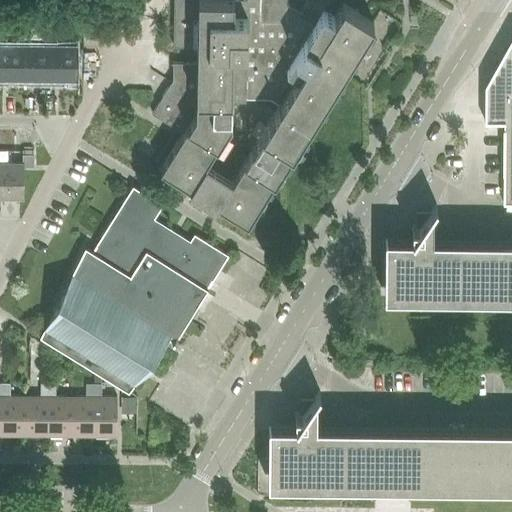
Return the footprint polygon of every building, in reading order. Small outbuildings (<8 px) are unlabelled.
[(196,46),(196,62),(174,62),(172,62),(172,81),(150,113),(181,132),(176,141),(158,169),(188,188),(189,188),(197,193),(195,197),(198,204),(205,208),(213,208),(215,204),(246,224),(338,77),(343,80),(344,78),(358,55),(354,52),(364,36),(372,23),(359,14),(342,4),(333,18),(322,11),(307,2),(300,11),(286,3),(259,2),(258,0),(173,0),(172,46),(196,46)] [(511,32),(484,84),(484,121),(504,121),(502,202),(511,202),(511,32)] [(0,79),(23,80),(23,45),(0,44),(0,79)] [(49,80),(49,45),(23,45),(23,80),(49,80)] [(49,45),(49,80),(76,80),(76,45),(49,45)] [(0,162),(0,197),(22,198),(22,163),(0,162)] [(154,218),(162,204),(133,185),(92,251),(86,247),(87,246),(86,245),(40,335),(128,390),(168,336),(174,339),(172,342),(173,342),(228,254),(193,233),(189,240),(154,218)] [(511,245),(432,244),(432,211),(436,206),(434,205),(430,211),(423,211),(414,210),(414,227),(411,227),(411,234),(413,235),(411,237),(412,238),(414,236),(414,244),(385,244),(384,290),(511,291),(511,245)] [(24,435),(25,396),(10,396),(10,382),(2,382),(1,434),(24,435)] [(47,435),(48,382),(40,382),(40,396),(25,396),(24,435),(47,435)] [(70,435),(71,396),(56,396),(56,383),(48,382),(47,435),(70,435)] [(93,435),(94,383),(86,383),(86,396),(71,396),(70,435),(93,435)] [(94,383),(93,435),(116,435),(117,397),(101,397),(101,383),(94,383)] [(511,432),(315,431),(315,398),(319,392),(317,391),(313,397),(306,397),(298,397),(297,413),(294,413),(294,421),(296,421),(294,424),(295,425),(297,422),(297,431),(268,431),(268,477),(511,478),(511,432)]
